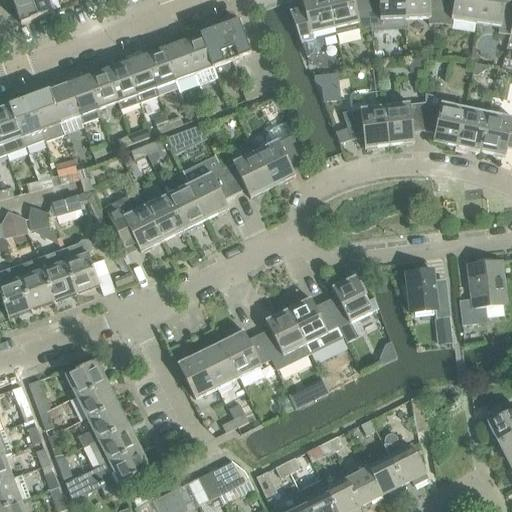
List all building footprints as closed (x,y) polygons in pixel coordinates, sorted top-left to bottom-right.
[(54,14),(49,0),(30,0),(13,6),(20,26),(54,14)] [(323,40),(336,37),(326,0),(300,0),(303,10),(289,13),(301,45),(306,59),(309,58),(315,55),(318,54),(323,48),(323,44),(323,40)] [(326,0),(336,37),(358,32),(370,29),(365,0),(326,0)] [(365,0),(370,29),(382,29),(382,23),(405,22),(403,0),(365,0)] [(428,27),(440,26),(441,0),(403,0),(405,22),(428,21),(428,27)] [(453,22),(476,26),(479,0),(441,0),(440,26),(452,28),(453,22)] [(498,35),(509,37),(511,26),(511,2),(505,2),(505,0),(479,0),(476,26),(498,29),(498,35)] [(219,29),(200,36),(213,70),(231,63),(250,56),(238,22),(219,29)] [(200,36),(181,43),(198,88),(217,81),(213,70),(200,36)] [(181,43),(162,50),(175,84),(179,95),(198,88),(181,43)] [(162,50),(143,57),(156,91),(175,84),(162,50)] [(143,57),(124,64),(136,98),(156,91),(143,57)] [(124,64),(105,71),(117,105),(120,113),(139,106),(136,98),(124,64)] [(475,66),(472,77),(477,78),(485,72),(488,73),(488,69),(475,66)] [(105,71),(86,78),(98,112),(117,105),(105,71)] [(339,102),(336,76),(315,78),(315,84),(322,83),(324,104),(339,102)] [(86,78),(67,85),(67,86),(79,119),(82,127),(101,120),(98,112),(86,78)] [(67,85),(47,93),(49,96),(60,126),(79,119),(67,86),(67,85)] [(246,103),(258,99),(255,91),(243,95),(246,103)] [(47,93),(28,100),(31,106),(44,143),(45,145),(64,138),(60,126),(49,96),(47,93)] [(28,100),(9,107),(25,150),(44,143),(31,106),(28,100)] [(220,103),(205,109),(209,117),(223,112),(220,103)] [(432,144),(457,149),(465,110),(440,104),(440,108),(425,105),(423,134),(434,136),(432,144)] [(413,135),(423,134),(425,105),(409,107),(409,105),(384,108),(389,148),(414,145),(413,135)] [(9,107),(0,110),(0,140),(6,157),(25,150),(9,107)] [(364,151),(389,148),(384,108),(359,111),(359,113),(342,115),(343,121),(347,131),(351,142),(363,141),(364,151)] [(199,121),(209,117),(205,109),(195,112),(199,121)] [(457,149),(480,154),(488,114),(465,110),(457,149)] [(511,119),(488,114),(480,154),(505,159),(507,149),(511,150),(511,119)] [(181,118),(167,123),(171,131),(184,126),(181,118)] [(160,135),(171,131),(167,123),(157,127),(160,135)] [(266,148),(254,153),(272,190),(295,178),(290,169),(303,163),(292,137),(287,124),(271,131),(268,134),(266,138),(265,142),(266,148)] [(347,131),(336,135),(339,146),(351,142),(347,131)] [(142,132),(129,137),(132,146),(145,141),(142,132)] [(121,150),(132,146),(129,137),(118,141),(121,150)] [(154,145),(143,149),(146,157),(157,153),(154,145)] [(94,161),(106,156),(103,148),(91,153),(94,161)] [(133,162),(146,157),(143,149),(130,154),(133,162)] [(233,167),(222,172),(235,197),(245,192),(250,201),(272,190),(254,153),(232,164),(233,167)] [(210,175),(188,186),(206,223),(228,211),(224,202),(235,197),(222,172),(211,177),(210,175)] [(60,187),(73,184),(71,176),(58,179),(60,187)] [(83,195),(92,193),(88,180),(80,183),(83,195)] [(51,181),(38,184),(41,192),(53,189),(51,181)] [(28,195),(41,192),(38,184),(26,187),(28,195)] [(188,186),(166,197),(184,233),(206,223),(188,186)] [(19,189),(0,193),(0,198),(1,202),(21,197),(19,189)] [(51,207),(49,216),(49,219),(50,221),(75,214),(84,211),(82,207),(87,206),(95,223),(103,220),(104,220),(93,194),(91,195),(52,204),(51,206),(51,207)] [(163,244),(184,233),(166,197),(145,208),(163,244)] [(140,255),(163,244),(145,208),(142,202),(131,208),(126,199),(104,210),(112,227),(124,252),(136,246),(140,255)] [(30,210),(28,220),(31,234),(51,229),(50,221),(49,219),(49,216),(30,210)] [(7,215),(1,228),(3,240),(4,242),(28,236),(25,222),(7,215)] [(78,246),(61,253),(76,294),(97,286),(87,257),(93,252),(92,246),(87,242),(81,243),(78,246)] [(201,250),(193,254),(196,258),(197,261),(204,257),(201,250)] [(119,252),(111,256),(116,266),(123,263),(119,252)] [(61,253),(37,261),(52,303),(76,294),(61,253)] [(37,261),(15,269),(30,311),(52,303),(37,261)] [(485,309),(504,306),(499,264),(469,268),(473,302),(459,303),(462,328),(487,325),(485,309)] [(0,299),(7,319),(30,311),(15,269),(0,274),(0,299)] [(435,321),(449,319),(446,286),(434,287),(432,272),(405,275),(410,316),(435,313),(435,321)] [(129,275),(115,280),(118,288),(132,282),(129,275)] [(336,299),(325,304),(337,329),(343,340),(346,345),(357,340),(351,326),(373,315),(355,278),(331,289),(336,299)] [(310,300),(287,311),(305,348),(310,357),(343,340),(337,329),(325,304),(314,309),(310,300)] [(269,332),(258,337),(271,362),(276,373),(310,357),(305,348),(287,311),(265,322),(269,332)] [(440,345),(452,343),(450,323),(438,325),(440,345)] [(243,333),(221,344),(239,381),(261,369),(260,367),(271,362),(258,337),(248,342),(243,333)] [(221,344),(199,355),(217,391),(239,381),(221,344)] [(199,355),(177,366),(195,402),(217,391),(199,355)] [(65,378),(76,400),(106,385),(95,363),(65,378)] [(289,398),(295,411),(296,413),(329,396),(328,394),(322,382),(289,398)] [(28,388),(39,417),(48,414),(50,413),(39,384),(28,388)] [(76,400),(87,422),(117,407),(106,385),(76,400)] [(286,397),(275,402),(282,416),(293,411),(286,397)] [(416,435),(428,433),(424,400),(412,401),(416,435)] [(84,450),(89,448),(127,429),(117,407),(87,422),(92,432),(78,439),(84,450)] [(24,425),(32,422),(27,408),(19,411),(24,425)] [(483,418),(498,446),(511,438),(511,410),(503,415),(500,409),(483,418)] [(54,430),(48,414),(39,417),(45,434),(54,430)] [(244,417),(233,423),(236,431),(248,425),(244,417)] [(226,436),(236,431),(233,423),(222,428),(226,436)] [(365,439),(375,433),(370,424),(360,429),(365,439)] [(41,444),(34,428),(25,431),(31,448),(41,444)] [(89,448),(100,469),(137,450),(127,429),(89,448)] [(511,438),(498,446),(509,467),(511,466),(511,438)] [(337,441),(327,446),(332,456),(342,451),(337,441)] [(66,457),(62,446),(55,449),(59,459),(66,457)] [(324,460),(332,456),(327,446),(318,450),(324,460)] [(385,453),(389,461),(402,488),(424,477),(410,450),(399,455),(396,448),(385,453)] [(49,465),(42,449),(33,452),(39,469),(49,465)] [(149,473),(137,450),(100,469),(65,487),(72,503),(80,499),(92,493),(93,494),(117,482),(120,488),(149,473)] [(66,458),(56,463),(63,480),(71,476),(70,474),(72,469),(66,458)] [(0,460),(0,485),(11,482),(3,459),(0,460)] [(389,461),(367,472),(381,499),(402,488),(389,461)] [(294,463),(285,467),(290,478),(299,473),(294,463)] [(230,465),(210,475),(220,497),(246,484),(242,476),(230,465)] [(280,483),(290,478),(285,467),(275,472),(280,483)] [(57,488),(51,471),(42,475),(48,491),(57,488)] [(367,472),(346,482),(360,509),(381,499),(367,472)] [(209,503),(220,497),(210,475),(198,481),(209,503)] [(266,501),(277,495),(267,476),(256,482),(266,501)] [(0,511),(20,504),(29,501),(20,478),(11,482),(0,485),(0,511)] [(346,482),(325,493),(334,511),(354,511),(360,509),(346,482)] [(299,495),(303,504),(307,511),(334,511),(325,493),(320,484),(299,495)] [(186,511),(177,492),(166,497),(173,511),(186,511)] [(62,511),(66,511),(60,494),(51,498),(56,511),(62,511)] [(173,511),(166,497),(155,502),(160,511),(173,511)] [(80,499),(72,503),(74,511),(81,511),(88,509),(86,505),(82,504),(80,499)]
